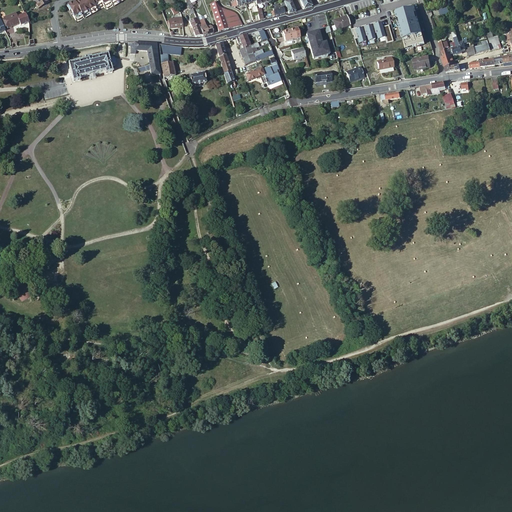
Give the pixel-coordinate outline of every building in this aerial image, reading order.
[(45,0),(32,0),(37,8),(47,3),(45,0)] [(73,2),(66,6),(69,12),(71,15),(74,21),(81,17),(82,18),(96,11),(95,9),(102,5),(103,7),(104,9),(111,5),(111,6),(122,0),(80,0),(74,4),(73,2)] [(282,8),(284,14),(288,13),(288,14),(295,12),(295,11),(290,0),(280,4),(282,8)] [(299,0),(302,8),(303,9),(311,7),(311,6),(308,0),(299,0)] [(356,4),(357,11),(369,8),(368,1),(356,4)] [(214,2),(213,2),(209,3),(218,32),(227,30),(241,26),(237,15),(235,13),(233,12),(229,10),(224,8),(219,6),(217,5),(214,2)] [(273,11),(274,16),(275,16),(284,14),(282,8),(280,4),(276,6),(272,7),(273,11)] [(445,5),(437,7),(440,14),(448,12),(445,5)] [(406,49),(425,44),(416,8),(397,13),(406,49)] [(28,21),(24,14),(16,17),(14,14),(4,18),(9,28),(19,24),(20,26),(28,22),(28,21)] [(333,31),(349,25),(346,16),(333,21),(334,25),(331,26),(333,31)] [(168,29),(182,28),(181,18),(176,18),(176,20),(167,21),(168,29)] [(189,21),(191,28),(198,26),(198,25),(195,19),(189,21)] [(209,35),(213,34),(211,26),(206,28),(204,22),(198,25),(198,26),(202,36),(204,36),(209,35)] [(377,40),(385,38),(382,23),(353,29),(355,38),(357,37),(359,44),(367,42),(377,40)] [(191,28),(194,37),(195,37),(202,36),(198,26),(191,28)] [(282,31),(285,41),(296,37),(299,36),(297,31),(296,27),(293,28),(282,31)] [(320,40),(317,31),(306,35),(313,59),(328,55),(325,42),(320,44),(319,40),(320,40)] [(242,48),(249,46),(245,34),(243,35),(238,37),(236,38),(238,44),(240,43),(242,48)] [(489,39),(492,50),(495,49),(497,48),(496,42),(495,37),(489,39)] [(156,44),(131,42),(128,42),(128,45),(130,46),(130,53),(134,53),(135,50),(146,51),(148,64),(137,67),(138,72),(149,69),(151,76),(159,74),(159,73),(156,44)] [(215,45),(219,58),(225,56),(225,55),(222,45),(222,44),(215,45)] [(162,69),(163,78),(175,76),(173,63),(168,64),(167,56),(179,54),(178,47),(177,47),(163,45),(159,45),(160,54),(161,62),(162,69)] [(251,50),(249,46),(242,48),(240,49),(239,50),(241,56),(246,55),(245,52),(251,50)] [(439,48),(442,57),(451,55),(447,46),(439,48)] [(474,47),(474,46),(469,48),(468,53),(469,57),(469,56),(470,56),(476,54),(474,47)] [(461,51),(460,47),(457,47),(451,49),(453,54),(453,55),(462,53),(461,51)] [(293,61),(305,57),(303,48),(291,52),(293,61)] [(241,56),(242,59),(247,57),(248,60),(254,57),(251,50),(245,52),(246,55),(241,56)] [(245,65),(273,55),(271,51),(267,53),(261,55),(254,57),(248,60),(247,57),(242,59),(245,65)] [(82,77),(89,75),(94,74),(104,71),(105,73),(112,72),(111,66),(114,65),(115,64),(114,59),(113,58),(109,58),(107,53),(90,57),(90,56),(83,58),(84,59),(68,63),(72,82),(79,80),(79,78),(82,77)] [(451,55),(442,57),(441,57),(444,66),(454,63),(451,55)] [(225,56),(219,58),(224,74),(230,72),(225,56)] [(412,59),(414,70),(428,67),(426,56),(412,59)] [(503,67),(511,66),(511,64),(509,56),(503,58),(502,58),(503,65),(503,67)] [(377,62),(379,71),(394,67),(391,57),(386,58),(386,60),(377,62)] [(497,66),(503,65),(502,58),(494,59),(495,66),(497,66)] [(479,62),(480,68),(482,68),(495,66),(494,59),(487,60),(479,62)] [(446,72),(455,71),(455,67),(454,63),(444,66),(446,72)] [(268,77),(271,84),(281,81),(278,73),(276,70),(279,69),(277,64),(266,68),(261,70),(263,74),(265,78),(268,77)] [(346,72),(350,82),(364,77),(360,67),(346,72)] [(262,83),(266,81),(265,78),(263,74),(261,70),(261,69),(245,75),(247,81),(256,78),(259,76),(260,78),(262,83)] [(226,83),(226,84),(229,83),(233,81),(230,72),(224,74),(226,83)] [(314,73),(316,83),(332,81),(331,72),(323,73),(323,72),(314,73)] [(189,77),(191,87),(206,83),(204,73),(189,77)] [(445,88),(444,83),(442,83),(425,86),(426,90),(427,96),(432,95),(431,90),(445,88)] [(381,96),(382,101),(385,101),(385,104),(389,103),(389,100),(400,97),(399,92),(381,96)]
